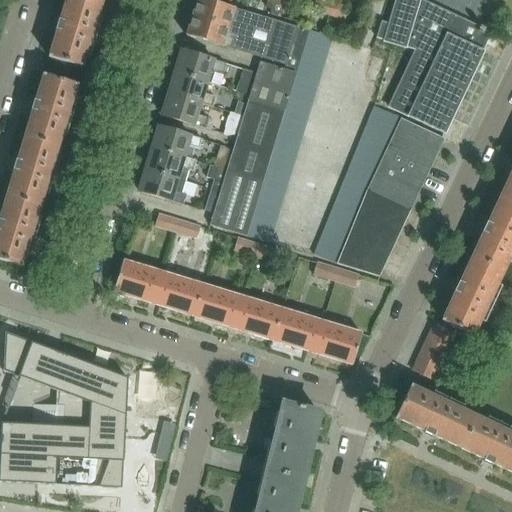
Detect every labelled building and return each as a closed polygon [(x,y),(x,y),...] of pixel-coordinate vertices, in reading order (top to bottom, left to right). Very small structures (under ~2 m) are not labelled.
[(100,7),(78,0),(65,0),(59,21),(58,20),(55,30),(56,30),(48,56),(81,66),(100,7)] [(187,29),(185,36),(285,65),(296,27),(205,0),(196,0),(195,4),(201,9),(195,28),(187,29)] [(280,17),(284,3),(284,0),(272,0),(270,9),(268,14),(280,17)] [(323,15),(327,1),(324,0),(314,0),(311,11),(323,15)] [(418,0),(395,0),(388,26),(380,24),(376,38),(384,40),(383,42),(415,51),(388,108),(444,134),(446,130),(445,130),(451,118),(452,118),(453,115),(453,114),(458,103),(459,103),(461,99),(460,99),(466,87),(466,88),(468,84),(467,84),(473,72),(474,72),(475,68),(480,56),(481,56),(483,53),(482,52),(490,36),(484,33),(484,32),(479,29),(479,30),(453,19),(452,22),(443,18),(444,16),(436,12),(434,14),(417,6),(418,0)] [(327,1),(323,15),(333,18),(337,4),(327,1)] [(337,4),(333,18),(344,21),(348,7),(337,4)] [(285,65),(283,70),(296,73),(298,64),(302,54),(305,42),(309,31),(296,27),(285,65)] [(332,37),(309,30),(309,31),(305,42),(328,49),(332,37)] [(325,61),(328,49),(305,42),(302,54),(325,61)] [(181,51),(178,60),(174,73),(206,83),(210,70),(221,74),(223,64),(181,51)] [(321,71),(325,61),(302,54),(298,64),(321,71)] [(283,114),(286,107),(289,97),(292,86),(295,75),(296,73),(283,70),(258,62),(246,103),(283,114)] [(298,64),(296,73),(295,75),(318,82),(321,71),(298,64)] [(244,95),(247,84),(251,73),(241,70),(238,81),(235,92),(244,95)] [(174,73),(174,74),(168,94),(200,104),(210,107),(213,98),(203,94),(206,83),(174,73)] [(315,93),(318,82),(295,75),(292,86),(315,93)] [(76,87),(42,76),(34,102),(33,101),(31,111),(32,111),(24,136),(58,147),(76,87)] [(312,104),(315,93),(292,86),(289,97),(312,104)] [(168,94),(163,109),(161,116),(204,129),(207,119),(196,116),(200,104),(168,94)] [(308,114),(312,104),(289,97),(286,107),(308,114)] [(237,102),(233,114),(242,117),(245,105),(237,102)] [(271,155),(273,147),(276,137),(279,127),(283,117),(283,114),(246,103),(245,105),(242,117),(236,136),(233,144),(271,155)] [(305,124),(308,114),(286,107),(283,114),(283,117),(305,124)] [(373,108),(370,117),(391,126),(395,116),(373,108)] [(242,117),(233,114),(229,113),(222,135),(236,136),(242,117)] [(302,134),(305,124),(283,117),(279,127),(302,134)] [(370,117),(365,128),(387,137),(391,126),(370,117)] [(336,264),(378,276),(443,139),(399,118),(368,184),(368,185),(365,190),(364,195),(360,205),(356,214),(352,224),(348,234),(344,244),(340,253),(336,263),(336,264)] [(201,140),(158,127),(151,149),(183,159),(187,147),(198,150),(201,140)] [(299,144),(302,134),(279,127),(276,137),(299,144)] [(365,128),(361,137),(383,146),(387,137),(365,128)] [(58,147),(24,136),(16,161),(15,161),(12,171),(13,171),(6,196),(40,206),(58,147)] [(296,154),(299,144),(276,137),(273,147),(296,154)] [(361,137),(357,147),(379,156),(383,146),(361,137)] [(263,182),(264,177),(267,167),(270,157),(271,155),(233,144),(231,153),(225,171),(263,182)] [(219,146),(213,168),(225,171),(231,153),(226,148),(219,146)] [(293,164),(296,154),(273,147),(271,155),(270,157),(293,164)] [(357,147),(354,157),(375,166),(379,156),(357,147)] [(183,159),(151,149),(145,169),(143,168),(143,169),(177,180),(184,182),(188,170),(191,171),(194,162),(183,159)] [(267,167),(290,174),(293,164),(270,157),(267,167)] [(354,157),(350,167),(371,176),(375,166),(354,157)] [(205,178),(213,180),(221,183),(225,171),(213,168),(209,167),(205,178)] [(287,184),(290,174),(267,167),(264,177),(287,184)] [(350,167),(346,176),(368,185),(368,184),(371,176),(350,167)] [(511,168),(509,174),(510,175),(498,201),(511,207),(511,168)] [(143,170),(145,171),(138,192),(181,205),(184,195),(181,194),(184,182),(177,180),(143,169),(143,170)] [(246,237),(249,227),(252,217),(255,207),(258,197),(261,186),(263,182),(225,171),(221,183),(212,213),(208,226),(246,237)] [(346,176),(342,186),(364,195),(365,190),(368,185),(346,176)] [(284,193),(287,184),(264,177),(263,182),(261,186),(284,193)] [(221,183),(213,180),(204,211),(212,213),(221,183)] [(281,204),(284,193),(261,186),(258,197),(281,204)] [(342,186),(338,195),(360,205),(364,195),(342,186)] [(338,195),(334,205),(356,214),(360,205),(338,195)] [(40,206),(6,196),(0,215),(0,259),(22,266),(40,206)] [(278,214),(281,204),(258,197),(255,207),(278,214)] [(511,252),(511,207),(498,201),(487,223),(486,223),(481,233),(482,234),(470,261),(501,276),(511,252)] [(334,205),(330,215),(352,224),(356,214),(334,205)] [(275,224),(278,214),(255,207),(252,217),(275,224)] [(165,230),(168,218),(158,215),(154,226),(165,230)] [(330,215),(326,225),(348,234),(352,224),(330,215)] [(272,234),(275,224),(252,217),(249,227),(272,234)] [(168,218),(165,230),(175,233),(179,221),(168,218)] [(179,221),(175,233),(186,236),(189,225),(179,221)] [(189,225),(186,236),(196,239),(200,228),(189,225)] [(326,225),(322,235),(344,244),(348,234),(326,225)] [(246,237),(269,244),(272,234),(249,227),(246,237)] [(322,235),(318,244),(340,253),(344,244),(322,235)] [(244,254),(247,243),(237,239),(233,251),(244,254)] [(247,243),(244,254),(254,257),(258,246),(247,243)] [(318,244),(314,254),(336,263),(340,253),(318,244)] [(258,246),(254,257),(265,260),(268,249),(258,246)] [(268,249),(265,260),(275,264),(279,252),(268,249)] [(501,276),(470,261),(459,283),(458,282),(453,293),(454,293),(442,321),(473,335),(501,276)] [(122,262),(113,292),(153,304),(162,274),(122,262)] [(323,278),(327,267),(316,263),(313,275),(323,278)] [(327,267),(323,278),(334,281),(337,270),(327,267)] [(337,270),(334,281),(344,285),(348,273),(337,270)] [(344,285),(355,288),(358,276),(348,273),(344,285)] [(162,274),(153,304),(192,316),(202,286),(162,274)] [(241,298),(205,287),(202,286),(192,316),(232,329),(241,298)] [(281,310),(241,298),(232,329),(272,341),(281,310)] [(321,323),(281,310),(272,341),(312,353),(321,323)] [(361,335),(321,323),(312,353),(351,365),(361,335)] [(439,327),(434,324),(429,334),(450,344),(455,334),(439,327)] [(0,424),(0,426),(0,483),(36,485),(121,489),(126,379),(56,353),(4,334),(2,372),(56,392),(54,426),(0,424)] [(446,353),(450,344),(429,334),(425,343),(446,353)] [(421,351),(442,362),(446,353),(425,343),(421,351)] [(421,351),(416,361),(438,371),(442,362),(421,351)] [(438,371),(416,361),(412,370),(418,373),(433,380),(438,371)] [(432,437),(433,436),(457,447),(472,415),(412,386),(411,386),(396,418),(424,431),(424,433),(432,437)] [(309,450),(310,447),(312,440),(311,439),(318,412),(283,404),(267,470),(301,479),(308,451),(309,450)] [(493,464),(511,472),(511,434),(472,415),(457,447),(483,460),(484,461),(492,465),(493,464)] [(160,434),(157,448),(167,451),(171,437),(160,434)] [(293,511),(295,507),(295,506),(301,479),(267,470),(256,511),(293,511)]
